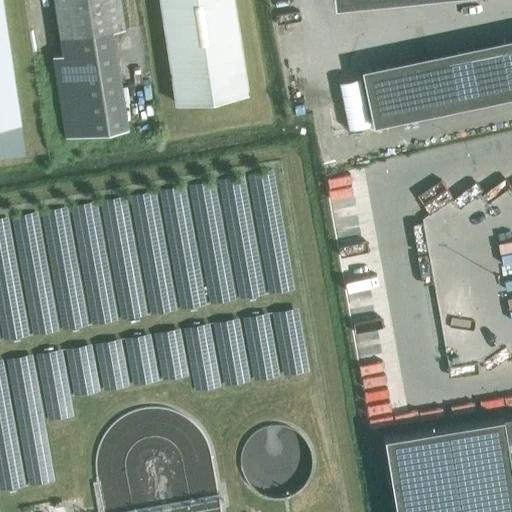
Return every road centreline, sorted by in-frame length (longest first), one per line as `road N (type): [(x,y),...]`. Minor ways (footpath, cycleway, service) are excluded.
road 1 (unknown): [(511,161),(447,175),(427,189),(417,212),(431,364),(449,382),(511,382)]
road 2 (unknown): [(334,0),(362,21),(389,24),(511,9)]
road 3 (unknown): [(511,202),(476,220),(472,236),(477,299),(493,317),(511,321)]
